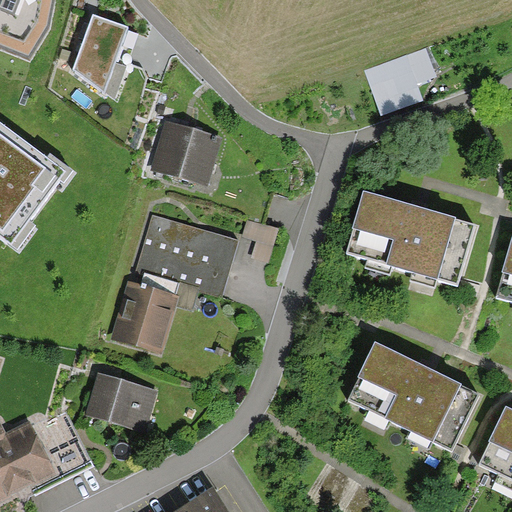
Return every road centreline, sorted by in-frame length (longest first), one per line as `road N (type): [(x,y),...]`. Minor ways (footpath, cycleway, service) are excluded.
road 1 (residential): [(89,511),(214,448),(253,413),(272,373),(338,145)]
road 2 (track): [(338,145),(284,127),(233,95),(138,0)]
